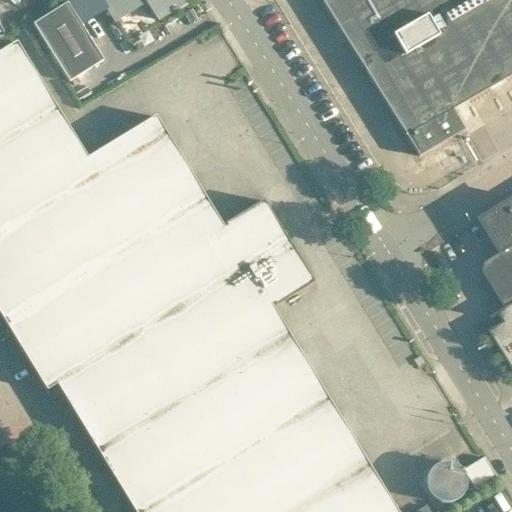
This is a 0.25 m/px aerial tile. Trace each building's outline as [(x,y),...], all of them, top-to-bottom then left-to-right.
[(102,0),(115,20),(147,0),(158,18),(171,9),(174,13),(177,11),(177,10),(186,4),(183,0),(102,0)] [(511,0),(321,0),(419,157),(465,131),(453,110),(511,76),(511,0)] [(67,3),(33,24),(69,82),(103,61),(67,3)] [(396,511),(273,309),(313,284),(263,202),(222,227),(156,117),(87,159),(16,43),(0,52),(0,316),(46,392),(57,385),(133,511),(396,511)] [(511,204),(484,222),(503,253),(486,264),(484,273),(491,284),(488,286),(493,295),(497,293),(507,309),(511,306),(511,204)] [(500,314),(500,315),(505,323),(491,333),(511,367),(511,306),(507,309),(500,314)] [(476,491),(497,479),(484,458),(464,471),(476,491)] [(446,509),(474,487),(451,459),(424,481),(446,509)]
